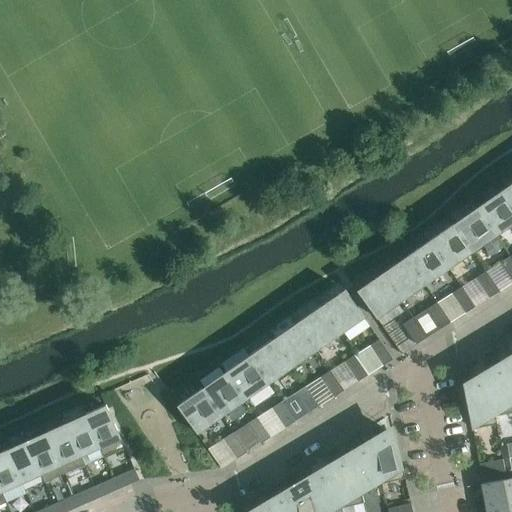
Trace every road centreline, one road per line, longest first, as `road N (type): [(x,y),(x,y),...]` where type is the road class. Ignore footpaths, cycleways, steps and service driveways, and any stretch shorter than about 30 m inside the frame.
road 1 (residential): [(424,364),(280,450),(189,488)]
road 2 (residential): [(454,511),(424,364)]
